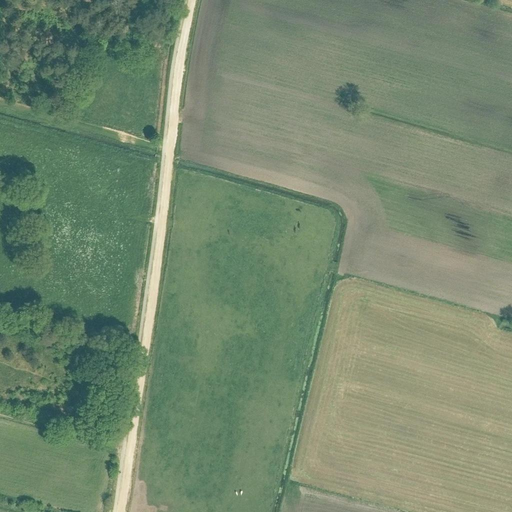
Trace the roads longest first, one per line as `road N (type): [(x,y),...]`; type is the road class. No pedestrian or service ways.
road 1 (track): [(191,0),(121,511)]
road 2 (track): [(0,102),(169,150)]
